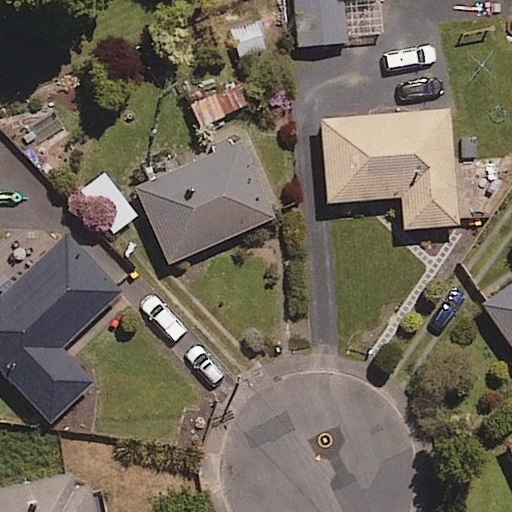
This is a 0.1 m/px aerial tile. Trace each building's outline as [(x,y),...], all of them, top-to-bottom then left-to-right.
[(342,44),(339,0),(294,0),(297,46),(342,44)] [(242,108),(232,82),(184,101),(194,126),(242,108)] [(451,227),(444,114),(316,121),(321,203),(395,199),(397,230),(451,227)] [(268,218),(233,142),(130,190),(165,265),(268,218)] [(133,215),(100,173),(74,194),(107,236),(133,215)] [(112,296),(59,239),(0,294),(0,376),(45,424),(87,384),(54,349),(112,296)] [(511,280),(477,304),(511,355),(511,280)] [(511,437),(501,442),(511,469),(511,437)] [(0,511),(89,511),(82,481),(66,484),(64,476),(0,490),(0,511)]
